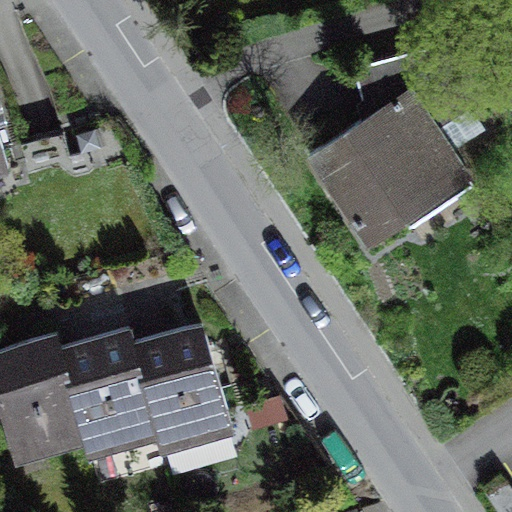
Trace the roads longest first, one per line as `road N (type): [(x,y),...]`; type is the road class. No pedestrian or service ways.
road 1 (tertiary): [(433,511),(86,0)]
road 2 (unknown): [(437,0),(251,55),(212,76),(143,83)]
